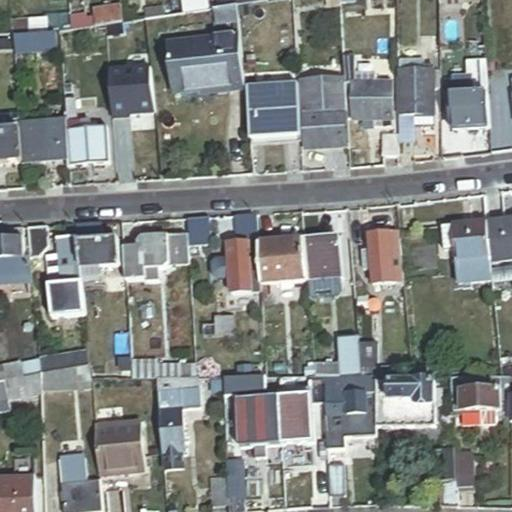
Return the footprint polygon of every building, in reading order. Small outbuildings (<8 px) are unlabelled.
[(208,0),(184,0),(183,0),(186,17),(210,13),(208,0)] [(240,9),(270,4),(269,0),(220,0),(219,0),(221,12),(240,9)] [(343,0),(328,0),(330,11),(344,9),(343,0)] [(460,4),(442,4),(442,54),(460,54),(460,4)] [(130,25),(128,9),(100,13),(103,29),(113,28),(130,25)] [(241,24),(240,9),(221,12),(217,12),(218,28),(241,24)] [(51,23),(32,24),(33,37),(52,36),(51,23)] [(149,34),(148,23),(130,25),(113,28),(114,38),(149,34)] [(16,26),(17,38),(33,37),(32,24),(16,26)] [(59,38),(59,35),(52,36),(33,37),(17,38),(15,38),(16,56),(19,56),(18,41),(37,39),(59,38)] [(60,53),(59,38),(37,39),(39,55),(60,53)] [(18,41),(19,56),(39,55),(37,39),(18,41)] [(243,39),(195,44),(200,92),(211,91),(211,95),(248,91),(243,39)] [(200,92),(195,44),(169,47),(174,95),(200,92)] [(403,74),(425,74),(425,60),(403,60),(403,74)] [(493,132),(488,64),(474,65),(475,79),(455,81),(456,101),(453,101),(455,135),(493,132)] [(437,74),(425,74),(403,74),(404,118),(417,118),(417,128),(438,127),(437,88),(437,74)] [(348,91),(350,122),(394,122),(394,86),(374,86),(374,76),(349,76),(349,85),(348,85),(348,91)] [(348,85),(348,82),(306,84),(307,108),(312,101),(340,99),(340,92),(348,91),(348,85)] [(304,141),(301,87),(248,91),(254,145),(304,141)] [(347,150),(352,149),(350,122),(348,91),(340,92),(340,99),(341,114),(345,114),(347,150)] [(312,101),(307,108),(308,116),(341,114),(340,99),(312,101)] [(78,102),(68,103),(70,123),(71,134),(95,132),(95,124),(80,125),(78,102)] [(163,158),(157,102),(148,104),(149,115),(151,115),(151,119),(149,120),(150,126),(142,126),(124,127),(125,159),(163,158)] [(310,152),(347,150),(345,114),(341,114),(308,116),(310,152)] [(404,147),(418,147),(417,128),(417,118),(404,118),(404,147)] [(23,127),(24,135),(26,167),(73,163),(71,134),(70,123),(23,127)] [(73,163),(74,170),(114,167),(111,131),(102,131),(95,132),(71,134),(73,163)] [(0,169),(26,167),(24,135),(0,136),(0,169)] [(402,158),(402,138),(384,138),(384,158),(387,158),(387,160),(400,160),(400,158),(402,158)] [(252,245),(261,245),(259,219),(237,221),(239,246),(252,245)] [(511,263),(511,221),(489,225),(493,261),(493,265),(511,263)] [(493,261),(489,225),(457,229),(459,253),(461,264),(493,261)] [(106,244),(105,226),(79,228),(80,242),(81,246),(106,244)] [(54,250),(53,229),(32,230),(33,241),(34,260),(34,261),(44,261),(54,250)] [(448,254),(459,253),(457,229),(445,230),(448,254)] [(28,241),(27,231),(7,232),(8,242),(28,241)] [(406,285),(402,235),(391,236),(396,286),(401,286),(406,285)] [(396,286),(391,236),(372,238),(374,257),(376,277),(377,288),(396,286)] [(144,240),(144,251),(146,273),(161,272),(167,272),(171,268),(170,239),(144,240)] [(170,239),(171,268),(191,267),(190,239),(170,239)] [(308,267),(343,264),(342,240),(307,242),(308,267)] [(0,261),(29,260),(28,241),(8,242),(0,242),(0,261)] [(81,246),(80,242),(60,244),(62,258),(65,291),(85,289),(83,267),(81,246)] [(307,242),(261,245),(264,285),(309,282),(308,267),(307,242)] [(121,244),(106,244),(81,246),(83,267),(96,267),(101,267),(102,270),(122,269),(121,244)] [(235,296),(255,295),(252,245),(239,246),(231,247),(233,262),(234,282),(235,296)] [(264,294),(264,285),(261,245),(252,245),(255,295),(264,294)] [(146,273),(144,251),(127,252),(129,284),(147,283),(147,284),(161,283),(161,272),(146,273)] [(376,277),(374,257),(367,258),(369,278),(376,277)] [(55,319),(87,316),(85,289),(65,291),(62,258),(50,259),(55,319)] [(0,283),(35,281),(34,261),(34,260),(29,260),(0,261),(0,283)] [(234,282),(233,262),(224,263),(226,283),(234,282)] [(309,282),(310,284),(344,281),(343,264),(308,267),(309,282)] [(369,299),(360,300),(360,311),(370,310),(369,299)] [(258,349),(268,348),(266,325),(257,326),(258,349)] [(317,367),(318,380),(325,380),(363,380),(360,349),(359,338),(341,340),(343,367),(317,367)] [(376,379),(409,380),(409,378),(409,373),(408,369),(383,371),(381,347),(360,349),(363,380),(376,379)] [(69,370),(92,366),(90,352),(42,361),(43,375),(69,370)] [(43,375),(42,361),(29,363),(29,377),(43,375)] [(0,382),(29,377),(29,363),(0,368),(0,382)] [(93,384),(93,381),(92,366),(69,370),(69,386),(93,384)] [(415,380),(430,379),(429,369),(414,370),(415,380)] [(69,386),(69,370),(43,375),(44,392),(70,391),(69,386)] [(44,392),(43,375),(29,377),(0,382),(0,403),(17,401),(44,396),(44,392)] [(378,401),(376,379),(363,380),(325,380),(325,385),(329,385),(350,385),(351,397),(370,396),(370,401),(378,401)] [(485,392),(485,379),(454,379),(455,399),(457,399),(464,399),(464,393),(485,392)] [(200,380),(160,380),(161,396),(202,393),(200,380)] [(325,385),(325,380),(318,380),(308,380),(308,393),(314,393),(315,407),(326,407),(325,385)] [(240,382),(225,383),(226,397),(241,397),(240,383),(240,382)] [(240,383),(241,397),(260,395),(259,382),(240,383)] [(438,409),(438,392),(438,386),(381,384),(382,426),(439,428),(438,409)] [(331,418),(371,417),(370,401),(370,396),(351,397),(350,385),(329,385),(331,418)] [(503,391),(485,392),(464,393),(464,399),(465,413),(465,414),(504,413),(503,391)] [(203,410),(202,393),(161,396),(166,455),(188,453),(185,412),(203,410)] [(314,393),(308,393),(281,394),(284,447),(317,446),(315,407),(314,393)] [(284,447),(281,394),(260,395),(241,397),(243,450),(284,447)] [(17,401),(0,403),(0,415),(19,413),(17,401)] [(379,417),(378,401),(370,401),(371,417),(379,417)] [(142,423),(97,427),(102,478),(147,474),(142,423)] [(329,466),(352,466),(352,453),(328,454),(329,466)] [(441,481),(459,481),(457,453),(440,453),(441,481)] [(474,456),(458,457),(459,481),(460,489),(476,489),(474,456)] [(331,498),(353,497),(352,466),(329,466),(331,498)] [(215,508),(231,507),(230,480),(214,482),(215,508)] [(231,480),(232,507),(246,506),(245,480),(231,480)] [(442,508),(461,509),(460,489),(459,481),(441,481),(442,508)] [(42,511),(42,482),(2,482),(2,511),(42,511)] [(105,511),(103,483),(65,486),(67,511),(105,511)]
